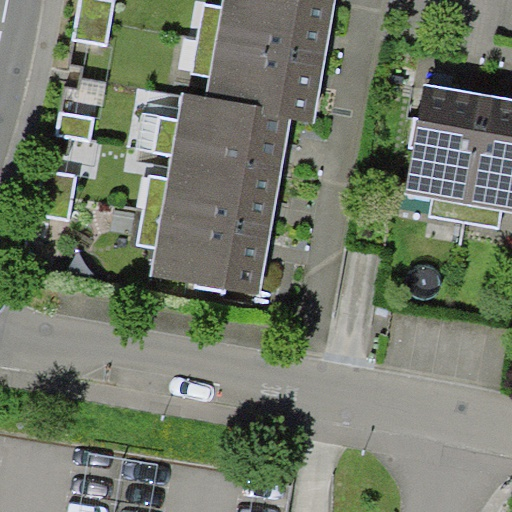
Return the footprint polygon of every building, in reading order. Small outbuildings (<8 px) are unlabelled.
[(115,0),(79,0),(73,35),(108,41),(115,0)] [(235,0),(218,99),(322,118),(327,92),(340,23),(343,0),(235,0)] [(414,191),(511,206),(511,97),(467,91),(431,85),(425,122),(418,121),(413,153),(420,154),(414,191)] [(171,213),(165,212),(155,272),(192,278),(191,285),(223,290),(224,283),(261,290),(266,259),(271,232),(276,233),(282,201),(291,147),(297,114),(193,95),(171,213)] [(56,110),(54,131),(94,135),(96,115),(56,110)] [(77,171),(40,165),(32,213),(69,219),(77,171)]
